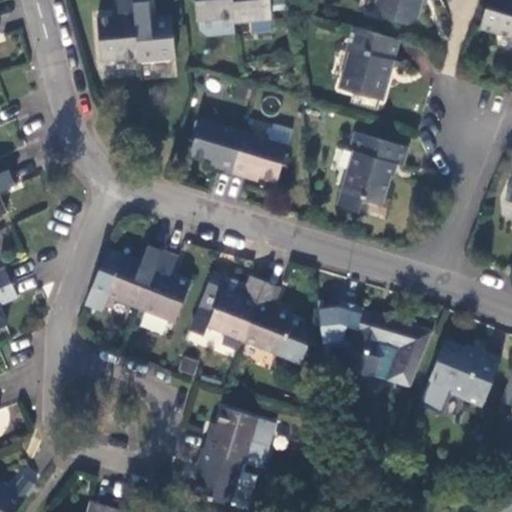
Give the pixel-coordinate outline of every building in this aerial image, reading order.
[(131,0),(116,0),(118,15),(96,17),(99,62),(137,58),(131,0)] [(131,0),(137,58),(137,63),(176,60),(171,15),(150,16),(148,0),(131,0)] [(231,0),(193,0),(195,21),(196,21),(233,18),(231,0)] [(231,0),(233,18),(234,23),(271,20),(270,11),(268,0),(231,0)] [(284,0),(268,0),(270,11),(285,9),(284,0)] [(377,0),(387,18),(407,24),(414,19),(417,9),(419,10),(421,0),(377,0)] [(511,0),(485,0),(478,26),(511,35),(511,37),(511,0)] [(233,18),(196,21),(197,30),(206,37),(234,35),(234,23),(233,18)] [(392,62),(398,40),(352,27),(347,48),(352,50),(341,89),(351,93),(358,89),(382,95),(388,77),(386,77),(390,62),(392,62)] [(216,171),(232,175),(245,131),(200,118),(188,155),(206,161),(218,164),(216,171)] [(293,129),(274,124),(270,138),(289,143),(293,129)] [(245,131),(232,175),(245,179),(248,173),(260,176),(261,176),(276,181),(289,143),(270,138),(245,131)] [(336,204),(358,212),(361,202),(379,207),(382,202),(394,162),(402,165),(408,146),(354,131),(348,150),(352,151),(336,204)] [(205,166),(216,171),(218,164),(206,161),(205,166)] [(0,190),(15,185),(7,169),(0,172),(0,214),(7,212),(0,195),(0,190)] [(248,173),(245,179),(259,183),(260,176),(248,173)] [(361,202),(358,212),(388,221),(393,207),(382,202),(379,207),(361,202)] [(108,297),(139,310),(162,250),(148,244),(141,261),(107,248),(86,305),(102,311),(108,297)] [(162,250),(139,310),(174,324),(191,281),(172,273),(178,256),(162,250)] [(0,287),(11,282),(4,266),(0,267),(0,287)] [(207,327),(241,341),(265,280),(251,274),(242,293),(223,285),(207,327)] [(265,280),(241,341),(298,363),(305,346),(304,319),(273,306),(281,286),(265,280)] [(0,304),(17,297),(11,282),(0,287),(0,327),(8,324),(0,306),(0,304)] [(407,391),(429,335),(393,321),(383,316),(362,308),(364,303),(350,298),(344,312),(343,340),(353,344),(343,368),(347,370),(349,375),(358,379),(366,375),(407,391)] [(383,316),(393,321),(395,315),(385,311),(383,316)] [(484,406),(502,359),(484,352),(483,355),(444,340),(418,404),(440,413),(449,391),(463,397),(462,397),(484,406)] [(511,376),(500,404),(511,408),(507,418),(511,420),(511,376)] [(206,435),(202,449),(241,461),(245,462),(259,420),(223,408),(218,424),(214,436),(206,435)] [(214,436),(218,424),(211,422),(206,435),(214,436)] [(202,449),(200,449),(196,462),(203,465),(199,477),(194,494),(226,506),(237,473),(241,461),(202,449)] [(203,465),(196,462),(192,474),(199,477),(203,465)] [(253,478),(237,473),(226,506),(243,511),(253,478)] [(0,483),(11,491),(14,485),(4,478),(0,483)] [(0,511),(14,511),(26,496),(14,485),(11,491),(0,483),(0,511)] [(104,511),(106,506),(89,501),(86,511),(104,511)]
